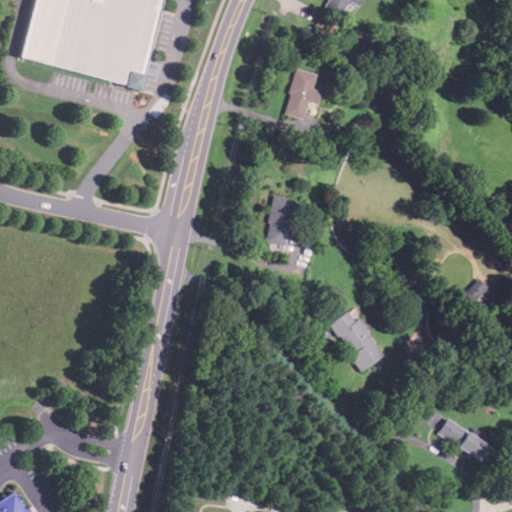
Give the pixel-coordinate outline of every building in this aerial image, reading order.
[(157,0),(29,0),(15,56),(135,87),(157,0)] [(354,0),(326,0),(323,8),(346,18),(354,0)] [(313,73),(292,67),(280,113),(300,118),(304,100),(314,102),(318,90),(309,88),(313,73)] [(282,244),(290,197),(270,194),(262,240),(282,244)] [(325,323),(357,371),(380,355),(354,317),(350,319),(344,310),(325,323)] [(486,445),(444,417),(434,432),(476,460),(486,445)] [(0,511),(22,511),(11,491),(0,497),(0,511)]
